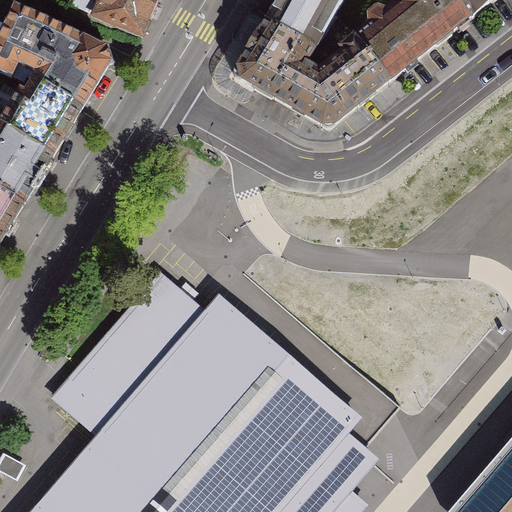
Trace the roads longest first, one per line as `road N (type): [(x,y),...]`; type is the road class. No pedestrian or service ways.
road 1 (residential): [(159,90),(297,168),(331,175),(355,168),(511,49)]
road 2 (secondary): [(0,346),(159,90)]
